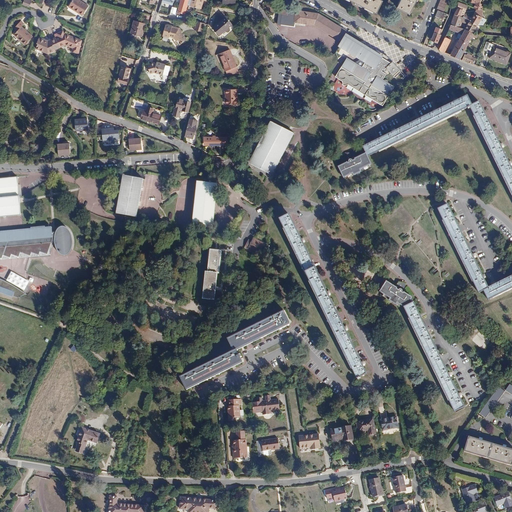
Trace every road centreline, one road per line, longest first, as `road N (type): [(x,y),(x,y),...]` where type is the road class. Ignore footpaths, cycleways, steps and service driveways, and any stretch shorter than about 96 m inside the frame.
road 1 (residential): [(202,392),(296,345),(348,390),(376,380),(377,367),(314,240)]
road 2 (residential): [(29,466),(109,479),(226,481),(357,469)]
road 3 (residential): [(473,400),(426,304),(400,271),(357,246),(314,240)]
road 4 (residential): [(197,154),(0,166)]
road 5 (residential): [(197,154),(223,161),(240,141),(256,3)]
road 6 (residential): [(359,134),(461,87),(505,113)]
road 7 (residential): [(324,208),(398,190),(460,196)]
road 8 (residential): [(119,122),(0,56)]
road 9 (residential): [(434,56),(315,0)]
road 10 (residential): [(159,0),(119,122)]
road 11 (residential): [(256,3),(279,40),(319,63),(319,79),(297,80)]
